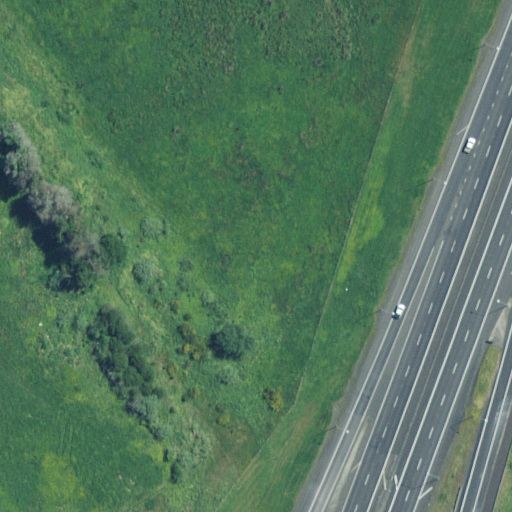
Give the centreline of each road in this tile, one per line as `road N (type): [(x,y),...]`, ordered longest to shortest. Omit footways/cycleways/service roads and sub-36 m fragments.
road 1 (motorway): [(313,511),(511,74)]
road 2 (motorway): [(366,511),(511,96)]
road 3 (motorway): [(511,216),(400,511)]
road 4 (motorway): [(511,349),(468,511)]
